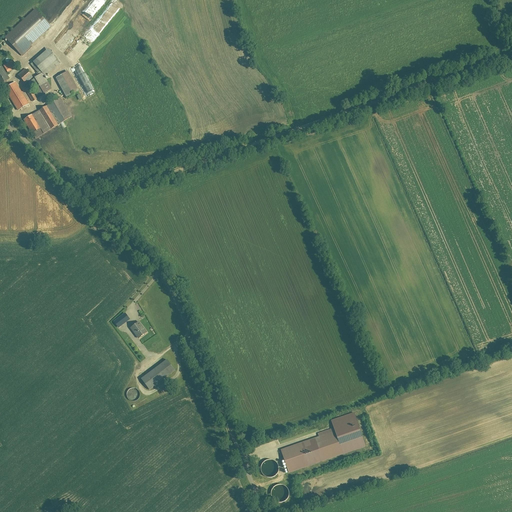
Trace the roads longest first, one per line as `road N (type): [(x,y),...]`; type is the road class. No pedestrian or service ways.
road 1 (residential): [(262,511),(163,282),(2,119)]
road 2 (track): [(87,202),(511,54)]
